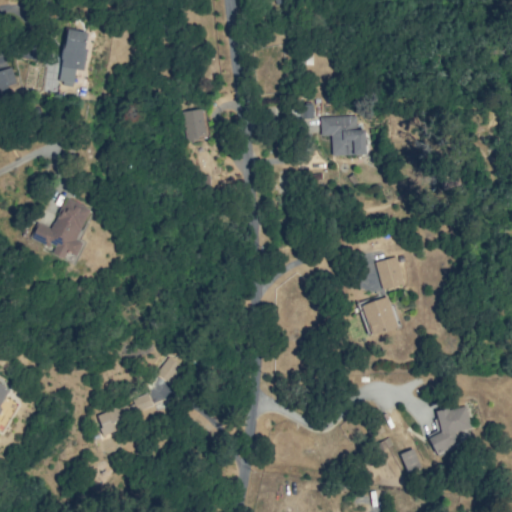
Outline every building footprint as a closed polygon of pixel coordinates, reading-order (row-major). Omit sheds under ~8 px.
[(87,32),(64,28),(56,83),(72,85),(74,69),(81,70),(87,32)] [(0,86),(14,84),(11,68),(0,70),(0,86)] [(298,106),(298,117),(311,118),(312,105),(305,105),(305,107),(298,106)] [(207,136),(203,108),(182,111),(187,140),(207,136)] [(319,117),(320,136),(330,136),(330,155),(364,154),(364,129),(356,129),(356,115),(319,117)] [(88,208),(64,198),(51,228),(36,222),(27,242),(74,261),(81,242),(75,240),(88,208)] [(401,284),(396,256),(374,261),(379,289),(401,284)] [(396,328),(386,295),(359,303),(368,336),(396,328)] [(155,373),(170,384),(182,368),(167,356),(155,373)] [(0,405),(9,389),(0,384),(0,405)] [(94,414),(102,435),(127,426),(123,416),(151,406),(147,395),(94,414)] [(470,427),(463,404),(434,413),(440,433),(427,436),(432,452),(457,444),(453,432),(470,427)] [(406,473),(419,467),(412,448),(398,453),(406,473)]
